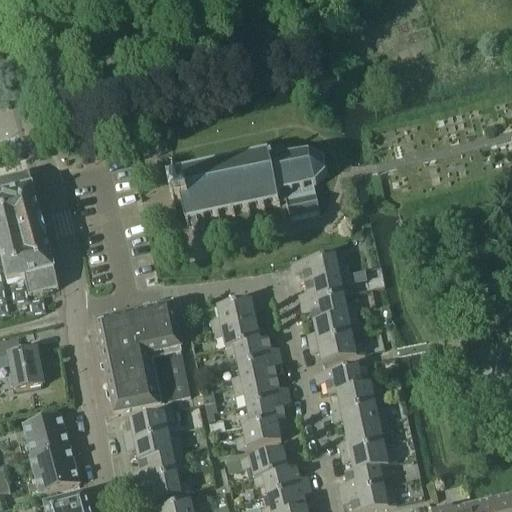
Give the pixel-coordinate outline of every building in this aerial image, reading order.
[(246,213),(247,215),(249,215),(248,212),(261,209),(262,213),(264,212),(263,209),(276,206),(277,209),(279,209),(279,204),(285,203),(289,224),(320,218),(314,192),(316,191),(315,187),(325,179),(327,180),(328,177),(325,176),(322,163),(324,161),(323,160),(321,162),(309,157),(308,154),(306,155),(306,157),(298,159),(297,156),(295,157),(296,160),(289,162),(286,151),(283,151),(283,150),(268,154),(268,152),(265,153),(266,156),(253,159),(253,156),(250,156),(250,159),(238,162),(238,159),(235,159),(236,162),(223,165),(223,162),(220,163),(221,166),(208,168),(208,165),(205,166),(206,169),(193,172),(193,169),(190,169),(191,172),(178,175),(177,172),(175,172),(179,192),(173,194),(171,191),(169,193),(172,196),(175,208),(173,210),(175,212),(177,210),(182,209),(187,228),(189,227),(188,224),(191,224),(191,228),(196,233),(201,232),(204,225),(204,224),(205,224),(204,221),(216,218),(217,222),(219,221),(218,218),(231,215),(232,219),(234,218),(234,215),(246,213)] [(58,292),(29,177),(0,184),(0,255),(8,287),(24,283),(29,300),(58,292)] [(348,278),(346,270),(338,271),(336,260),(292,269),(294,279),(302,277),(304,287),(348,278)] [(344,300),(342,290),(350,288),(348,278),(304,287),(307,298),(298,300),(300,309),(344,300)] [(354,309),(346,311),(344,300),(300,309),(302,318),(311,317),(313,327),(356,318),(375,314),(374,310),(362,308),(354,309)] [(257,325),(255,315),(263,313),(261,302),(218,311),(220,323),(211,324),(213,333),(257,325)] [(178,352),(170,311),(151,315),(150,310),(137,313),(138,318),(96,327),(109,391),(105,392),(108,406),(112,405),(114,418),(155,409),(144,359),(178,352)] [(352,340),(350,330),(358,328),(356,318),(313,327),(315,338),(307,340),(309,349),(352,340)] [(269,343),(267,334),(259,336),(257,325),(213,333),(215,343),(224,341),(226,352),(269,343)] [(365,359),(363,349),(354,351),(352,340),(309,349),(310,358),(319,356),(321,368),(365,359)] [(281,361),(279,352),(271,354),(269,343),(226,352),(228,361),(236,360),(238,370),(281,361)] [(42,389),(35,354),(21,357),(18,344),(0,347),(0,363),(9,362),(15,394),(42,389)] [(189,402),(180,360),(158,365),(166,407),(189,402)] [(277,383),(275,373),(283,371),(281,361),(238,370),(241,381),(232,382),(234,392),(277,383)] [(371,389),(370,388),(369,380),(361,382),(358,370),(315,379),(317,389),(325,387),(327,398),(336,396),(371,389)] [(290,401),(288,392),(279,394),(277,383),(234,392),(236,401),(244,400),(247,410),(290,401)] [(375,409),(372,398),(381,396),(379,386),(370,388),(371,389),(336,396),(338,406),(330,408),(331,417),(375,409)] [(292,411),(290,401),(247,410),(249,421),(240,423),(242,432),(285,423),(283,413),(292,411)] [(388,427),(386,417),(377,419),(375,409),(331,417),(333,427),(341,425),(344,436),(388,427)] [(169,438),(166,428),(175,426),(173,416),(129,425),(131,437),(123,438),(125,448),(169,438)] [(32,463),(69,454),(59,420),(23,430),(32,463)] [(242,432),(244,443),(236,445),(238,454),(281,446),(279,434),(287,432),(285,423),(242,432)] [(383,449),(381,437),(389,436),(388,427),(344,436),(346,447),(338,449),(340,458),(383,449)] [(181,457),(179,447),(171,449),(169,438),(125,448),(127,457),(135,455),(137,466),(181,457)] [(396,468),(394,458),(385,460),(383,449),(340,458),(342,467),(350,465),(352,475),(352,476),(388,469),(396,468)] [(30,463),(39,500),(78,489),(69,454),(32,463),(30,463)] [(297,473),(294,464),(286,466),(283,454),(240,464),(243,475),(251,473),(254,484),(297,473)] [(177,479),(175,467),(183,466),(181,457),(137,466),(139,477),(131,478),(133,488),(177,479)] [(389,478),(388,469),(352,476),(352,475),(344,477),(346,488),(338,490),(340,499),(383,490),(381,480),(389,478)] [(0,499),(9,497),(2,472),(0,472),(0,499)] [(310,490),(308,481),(299,483),(297,473),(254,484),(256,493),(264,490),(267,501),(310,490)] [(189,497),(187,488),(179,489),(177,479),(133,488),(135,497),(143,495),(146,506),(189,497)] [(306,511),(304,502),(313,500),(310,490),(267,501),(269,511),(265,511),(306,511)] [(340,499),(342,509),(350,507),(351,511),(382,511),(395,509),(393,500),(386,501),(383,490),(340,499)] [(511,511),(511,495),(446,511),(511,511)] [(43,511),(87,511),(84,500),(43,511)]
